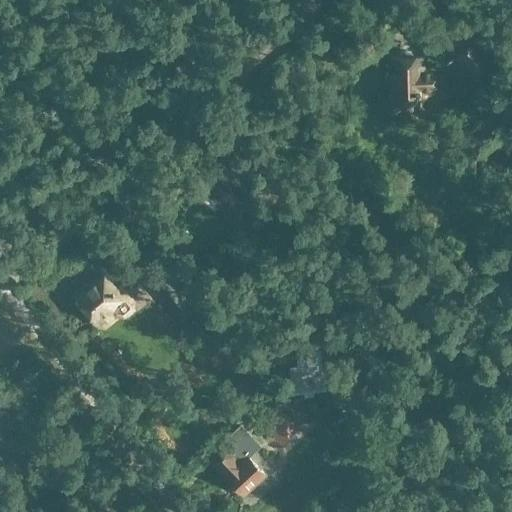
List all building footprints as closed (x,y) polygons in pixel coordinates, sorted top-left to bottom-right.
[(477,81),(478,80),(476,78),(492,63),(494,66),(495,65),(471,38),(453,54),(477,81)] [(443,67),(442,67),(423,67),(422,57),(413,57),(412,54),(410,51),(406,50),(403,51),(400,54),(399,58),(390,58),(392,99),(389,101),(387,105),(387,108),(389,111),(392,113),(396,113),(399,111),(402,108),(424,108),(423,93),(444,92),(443,67)] [(199,185),(229,220),(251,201),(237,184),(238,183),(222,165),(199,185)] [(261,211),(270,221),(274,217),(279,223),(290,214),(276,197),(261,211)] [(193,312),(181,296),(161,271),(148,280),(180,322),(193,312)] [(120,284),(114,288),(104,275),(75,297),(94,322),(97,325),(101,326),(114,316),(123,318),(132,310),(133,302),(120,284)] [(286,368),(290,393),(322,388),(316,349),(295,352),(297,366),(286,368)] [(234,401),(226,409),(235,419),(243,412),(263,395),(253,384),(234,401)] [(276,406),(261,420),(281,442),(296,428),(276,406)] [(227,453),(215,465),(241,492),(243,494),(254,483),(264,474),(247,456),(259,445),(240,425),(219,445),(227,453)] [(358,439),(350,445),(357,453),(364,447),(358,439)]
